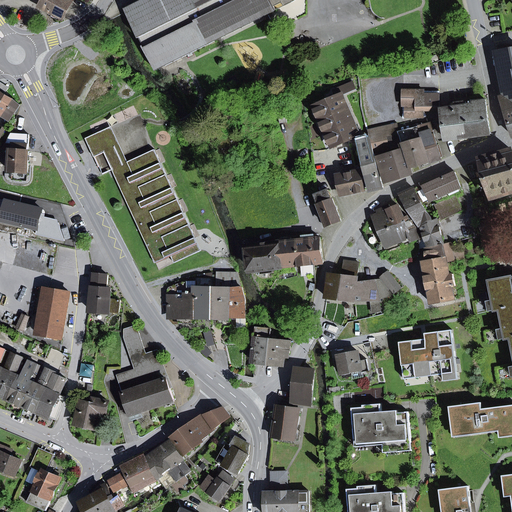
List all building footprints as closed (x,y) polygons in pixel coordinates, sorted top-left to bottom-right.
[(62,17),(63,18),(72,0),(44,0),(41,6),(51,11),(62,17)] [(146,51),(156,70),(158,69),(161,68),(276,10),(273,4),(279,0),(291,0),(292,2),(296,0),(144,0),(130,7),(126,9),(145,46),(144,46),(146,51)] [(279,0),(273,4),(276,10),(292,2),(291,0),(279,0)] [(60,21),(62,17),(51,11),(48,15),(60,21)] [(511,49),(496,52),(504,96),(501,97),(511,130),(511,49)] [(430,58),(432,63),(439,60),(437,55),(430,58)] [(0,113),(11,120),(20,105),(4,94),(9,88),(0,82),(0,113)] [(347,85),(350,91),(356,88),(353,82),(347,85)] [(341,87),(343,94),(350,91),(347,85),(341,87)] [(341,95),(343,94),(341,87),(334,90),(337,97),(316,105),(322,119),(347,109),(341,95)] [(424,94),(424,90),(409,90),(409,106),(421,106),(440,107),(440,94),(424,94)] [(446,132),(447,140),(491,134),(486,100),(471,101),(471,104),(465,105),(465,101),(455,103),(456,106),(442,108),(444,124),(438,125),(439,133),(446,132)] [(423,114),(421,114),(421,106),(409,106),(407,106),(407,117),(423,117),(423,114)] [(278,110),(280,124),(287,123),(285,109),(278,110)] [(352,122),(347,109),(322,119),(328,133),(352,122)] [(357,137),(358,136),(352,122),(328,133),(334,147),(349,140),(357,137)] [(402,144),(422,138),(434,135),(432,126),(429,124),(410,129),(399,132),(402,144)] [(389,148),(403,146),(402,144),(399,132),(397,125),(386,128),(388,136),(371,140),(371,141),(382,139),(385,148),(389,147),(389,148)] [(112,169),(128,162),(124,154),(112,127),(107,129),(116,147),(105,153),(112,169)] [(371,140),(388,136),(386,128),(369,131),(371,139),(371,140)] [(105,153),(116,147),(107,129),(86,139),(95,157),(105,153)] [(203,136),(211,163),(240,154),(235,138),(229,140),(226,129),(203,136)] [(10,171),(28,172),(29,152),(29,143),(30,135),(12,134),(7,143),(6,143),(2,150),(12,150),(10,171)] [(430,162),(441,158),(434,135),(422,138),(430,162)] [(359,154),(361,153),(359,142),(357,137),(349,140),(351,147),(357,146),(359,154)] [(405,150),(411,168),(430,162),(422,138),(402,144),(403,146),(404,150),(405,150)] [(364,141),(359,142),(361,153),(365,165),(365,167),(378,165),(375,153),(385,148),(382,139),(371,141),(371,140),(371,139),(370,139),(364,141)] [(128,162),(112,169),(156,263),(171,256),(175,263),(202,251),(155,150),(128,162)] [(385,181),(412,172),(411,168),(405,150),(404,150),(380,157),(380,162),(385,181)] [(511,150),(481,160),(493,197),(511,191),(511,150)] [(365,189),(370,188),(365,167),(365,165),(356,166),(357,172),(361,171),(365,189)] [(371,190),(384,188),(378,165),(365,167),(370,188),(371,190)] [(337,176),(341,195),(365,190),(365,189),(361,171),(357,172),(337,176)] [(436,199),(437,202),(463,190),(455,172),(424,187),(430,201),(436,199)] [(421,226),(432,221),(414,188),(401,194),(407,206),(421,226)] [(341,221),(329,190),(315,196),(319,204),(327,226),(341,221)] [(436,205),(442,219),(462,210),(456,196),(436,205)] [(30,198),(29,205),(42,207),(44,200),(30,198)] [(325,227),(327,226),(319,204),(317,205),(325,227)] [(394,221),(393,221),(389,210),(388,208),(390,207),(389,205),(377,211),(379,214),(373,216),(385,246),(411,236),(418,233),(417,228),(414,225),(406,228),(404,223),(396,226),(394,221)] [(404,218),(399,206),(389,210),(393,221),(394,221),(396,226),(404,223),(406,228),(414,225),(412,222),(411,222),(408,216),(404,218)] [(476,209),(478,219),(489,217),(486,206),(476,209)] [(31,208),(28,225),(44,228),(46,215),(49,215),(50,212),(31,208)] [(27,228),(46,232),(49,215),(46,215),(44,228),(28,225),(27,228)] [(494,237),(492,231),(494,231),(491,218),(479,220),(482,234),(484,233),(485,239),(494,237)] [(444,244),(438,219),(432,221),(421,226),(425,237),(429,247),(444,244)] [(419,239),(420,239),(418,233),(411,236),(413,241),(419,239)] [(314,274),(313,264),(324,263),(321,238),(315,238),(315,234),(313,235),(303,236),(303,240),(297,240),(297,242),(292,242),(292,238),(284,239),(281,239),(284,267),(301,265),(306,265),(307,275),(314,274)] [(420,249),(429,247),(425,237),(420,239),(419,239),(420,249)] [(250,248),(253,271),(261,270),(274,268),(284,267),(281,239),(277,240),(278,245),(250,248)] [(455,251),(453,242),(444,244),(446,258),(447,262),(465,259),(463,250),(455,251)] [(427,248),(428,261),(446,258),(444,244),(429,247),(427,248)] [(453,274),(450,275),(447,262),(446,258),(428,261),(424,262),(432,304),(454,299),(452,287),(456,286),(453,274)] [(345,261),(343,276),(330,274),(327,297),(339,299),(354,301),(371,301),(380,301),(381,301),(381,300),(394,294),(383,279),(376,280),(357,282),(359,263),(345,261)] [(394,294),(401,288),(388,272),(387,272),(381,276),(383,279),(394,294)] [(213,300),(213,316),(231,317),(231,288),(229,288),(229,273),(218,273),(217,288),(213,288),(213,300)] [(242,287),(242,288),(238,273),(229,273),(229,288),(231,288),(231,317),(246,317),(246,300),(242,287)] [(111,289),(108,289),(109,276),(94,274),(91,310),(120,313),(121,300),(117,300),(117,298),(111,297),(111,289)] [(511,276),(490,281),(494,300),(496,310),(496,311),(501,310),(504,328),(506,339),(511,338),(511,342),(511,276)] [(213,300),(213,288),(213,279),(200,279),(199,282),(197,282),(196,316),(213,316),(213,300)] [(169,295),(169,315),(196,316),(197,282),(186,283),(173,287),(173,295),(169,295)] [(46,289),(38,334),(63,338),(71,293),(51,290),(46,289)] [(489,312),(496,310),(494,300),(487,301),(489,312)] [(373,313),(377,312),(381,311),(380,301),(371,301),(373,313)] [(23,314),(17,328),(24,331),(30,317),(23,314)] [(140,333),(137,326),(125,330),(125,338),(140,333)] [(257,328),(254,363),(269,364),(271,339),(272,330),(257,328)] [(500,340),(506,339),(504,328),(498,330),(500,340)] [(459,373),(453,330),(426,334),(427,339),(424,339),(401,342),(405,380),(419,378),(418,371),(431,369),(431,376),(445,374),(459,373)] [(208,347),(215,345),(211,331),(204,333),(208,347)] [(125,338),(132,359),(147,355),(146,354),(140,333),(125,338)] [(283,357),(289,358),(291,341),(271,339),(269,364),(282,365),(283,357)] [(208,358),(213,352),(204,344),(199,350),(208,358)] [(0,368),(3,370),(11,352),(0,347),(0,368)] [(171,389),(174,388),(158,350),(146,354),(147,355),(132,359),(136,370),(134,371),(135,376),(142,374),(148,372),(146,363),(160,358),(171,389)] [(363,373),(370,371),(367,359),(360,361),(359,352),(338,356),(339,361),(341,366),(343,378),(353,376),(353,372),(362,370),(363,373)] [(0,377),(0,395),(10,400),(20,377),(27,359),(13,353),(6,371),(3,370),(0,377)] [(142,374),(153,408),(175,401),(171,389),(160,358),(146,363),(148,372),(142,374)] [(30,361),(22,378),(20,377),(10,400),(25,406),(42,366),(30,361)] [(48,389),(49,390),(56,375),(57,373),(42,366),(25,406),(38,412),(48,389)] [(419,378),(431,376),(431,369),(418,371),(419,378)] [(294,403),(312,405),(315,371),(299,370),(296,378),(294,403)] [(354,378),(363,376),(363,373),(362,370),(353,372),(353,376),(354,378)] [(119,376),(131,416),(142,412),(153,408),(142,374),(135,376),(134,371),(119,376)] [(446,381),(460,380),(459,373),(445,374),(446,381)] [(61,395),(67,380),(56,375),(49,390),(48,389),(38,412),(50,417),(49,420),(52,421),(53,419),(56,420),(66,397),(61,395)] [(97,427),(99,416),(102,417),(103,412),(107,413),(109,402),(94,399),(93,406),(83,403),(79,423),(84,424),(84,427),(85,428),(87,429),(89,428),(90,426),(97,427)] [(511,429),(511,405),(488,409),(483,409),(482,403),(450,407),(453,431),(470,429),(471,435),(500,432),(511,429)] [(398,413),(398,411),(388,412),(382,412),(381,404),(363,405),(364,407),(353,408),(355,439),(366,438),(366,443),(378,443),(379,446),(384,445),(384,453),(389,453),(389,450),(401,449),(401,444),(412,443),(409,412),(398,413)] [(297,430),(301,408),(278,405),(273,437),(295,440),(296,440),(297,430)] [(223,408),(212,412),(220,425),(231,417),(229,415),(223,408)] [(133,421),(144,417),(142,412),(131,416),(133,421)] [(203,442),(202,441),(220,425),(212,412),(205,415),(205,414),(173,436),(186,454),(203,442)] [(454,437),(471,435),(470,429),(453,431),(454,437)] [(501,438),(511,436),(511,429),(500,432),(501,438)] [(250,455),(251,445),(234,436),(225,448),(217,461),(239,474),(250,455)] [(356,447),(379,446),(378,443),(366,443),(366,438),(355,439),(356,447)] [(185,475),(191,471),(190,469),(185,462),(184,460),(185,459),(172,441),(151,455),(151,454),(147,457),(148,458),(158,479),(159,478),(162,482),(166,487),(167,488),(172,485),(185,475)] [(389,453),(412,451),(412,443),(401,444),(401,449),(389,450),(389,453)] [(0,468),(16,476),(22,461),(10,456),(13,451),(0,445),(0,468)] [(158,479),(148,458),(140,462),(138,459),(124,465),(127,472),(132,481),(136,490),(158,479)] [(28,503),(47,511),(62,478),(43,470),(28,503)] [(132,481),(127,472),(111,481),(116,492),(124,488),(123,486),(132,481)] [(220,499),(235,479),(225,472),(218,482),(210,476),(202,487),(220,499)] [(288,489),(288,472),(272,472),(272,490),(288,489)] [(172,485),(178,492),(184,488),(182,484),(188,480),(185,475),(172,485)] [(506,497),(511,496),(511,493),(510,475),(503,476),(506,497)] [(124,488),(129,486),(132,492),(136,490),(132,481),(123,486),(124,488)] [(116,511),(125,506),(120,497),(115,499),(114,496),(112,496),(107,484),(104,486),(106,490),(116,511)] [(393,494),(393,492),(377,493),(377,485),(359,487),(359,489),(348,489),(349,511),(405,511),(404,493),(393,494)] [(472,511),(471,503),(469,486),(440,490),(443,511),(472,511)] [(116,511),(106,490),(98,493),(92,496),(84,504),(85,507),(81,511),(116,511)] [(266,511),(310,511),(310,492),(266,493),(266,511)]
